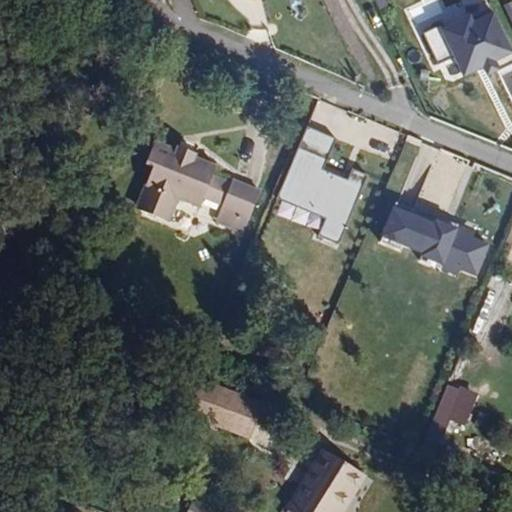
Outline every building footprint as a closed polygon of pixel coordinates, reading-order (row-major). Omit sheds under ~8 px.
[(511,57),(511,52),(491,6),(425,36),(441,70),(461,60),(470,80),(486,73),(489,80),(506,72),(501,63),(511,57)] [(340,144),(311,131),(282,197),(331,219),(325,234),(342,242),(370,177),(354,170),(350,179),(328,170),(340,144)] [(418,192),(435,148),(408,137),(391,182),(418,192)] [(204,225),(231,237),(243,207),(216,196),(214,199),(197,192),(200,184),(178,174),(180,169),(162,162),(160,166),(137,156),(132,165),(140,169),(125,204),(131,211),(152,220),(159,216),(167,197),(189,206),(192,197),(213,205),(204,225)] [(490,245),(399,207),(385,239),(479,276),(490,245)] [(226,250),(231,237),(204,225),(199,238),(226,250)] [(253,407),(192,382),(181,410),(242,435),(253,407)] [(474,397),(459,391),(447,418),(462,424),(474,397)] [(343,511),(368,477),(329,451),(290,507),(296,511),(343,511)]
